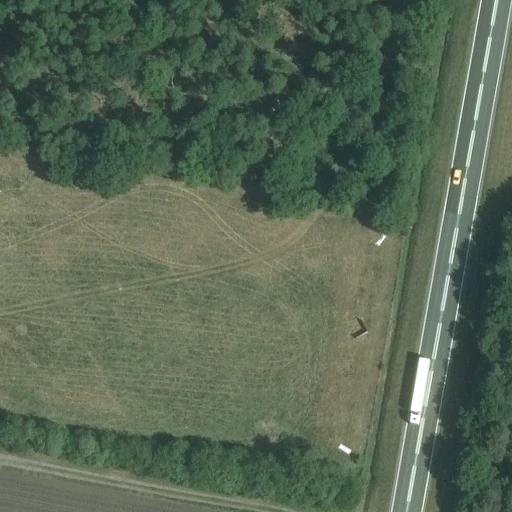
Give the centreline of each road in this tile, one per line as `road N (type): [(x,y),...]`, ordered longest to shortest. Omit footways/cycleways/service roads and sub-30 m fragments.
road 1 (trunk): [(406,511),(497,0)]
road 2 (track): [(0,459),(284,511)]
road 3 (track): [(353,215),(347,171),(327,130),(207,0)]
